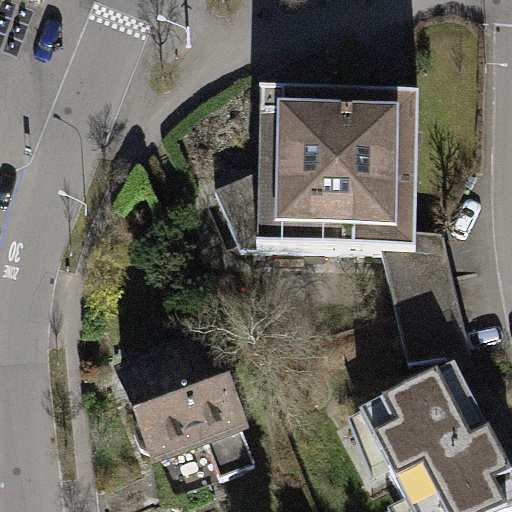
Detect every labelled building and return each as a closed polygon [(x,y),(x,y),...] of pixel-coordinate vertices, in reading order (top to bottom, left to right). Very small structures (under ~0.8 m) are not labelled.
[(418,101),(276,100),(274,175),(217,198),(239,253),(383,257),(416,259),(417,237),(418,101)] [(438,238),(417,237),(416,259),(383,257),(396,317),(454,304),(438,238)] [(454,304),(396,317),(409,368),(468,358),(454,304)] [(209,348),(123,382),(171,504),(257,470),(209,348)] [(490,438),(454,370),(360,419),(396,488),(490,438)] [(511,511),(511,480),(490,438),(396,488),(408,511),(511,511)]
